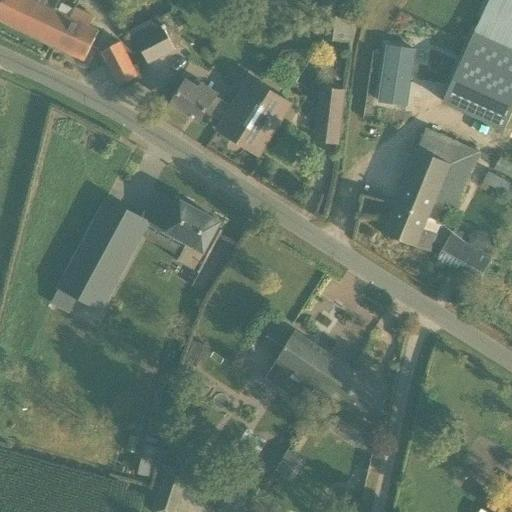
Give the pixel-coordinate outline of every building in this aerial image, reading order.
[(0,0),(0,20),(55,47),(69,17),(54,10),(59,0),(57,0),(0,0)] [(411,0),(402,13),(443,41),(470,0),(411,0)] [(55,47),(84,61),(93,43),(98,33),(87,27),(92,17),(73,8),(69,17),(55,47)] [(353,19),(328,16),(325,41),(350,44),(353,19)] [(148,64),(175,49),(157,17),(131,31),(148,64)] [(511,50),(473,33),(441,104),(503,133),(511,113),(511,50)] [(114,75),(132,66),(120,42),(102,51),(114,75)] [(389,47),(381,103),(408,107),(416,51),(389,47)] [(222,123),(218,130),(233,140),(243,146),(258,156),(269,139),(289,106),(259,88),(248,81),(230,109),(222,123)] [(222,123),(230,109),(212,97),(212,96),(196,86),(194,90),(184,84),(182,88),(171,105),(199,122),(205,112),(222,123)] [(318,121),(339,124),(343,91),(323,88),(318,121)] [(429,251),(434,237),(438,225),(440,226),(446,211),(452,213),(475,153),(422,133),(390,216),(383,235),(429,251)] [(511,183),(488,171),(483,181),(511,197),(511,183)] [(149,222),(106,199),(58,288),(59,289),(51,304),(69,314),(78,298),(101,310),(149,222)] [(182,202),(166,232),(187,243),(177,261),(199,273),(222,230),(221,230),(220,231),(217,228),(220,223),(205,215),(206,214),(207,213),(197,207),(196,208),(197,209),(196,210),(182,202)] [(450,236),(438,258),(479,281),(492,259),(458,241),(460,236),(453,232),(450,236)] [(349,367),(294,332),(289,340),(272,329),(262,344),(279,355),(265,378),(303,403),(305,399),(307,400),(309,397),(324,407),(349,367)] [(324,407),(374,442),(381,432),(363,420),(383,389),(349,367),(324,407)] [(142,445),(139,474),(151,476),(155,447),(142,445)] [(176,511),(190,474),(169,467),(153,511),(176,511)] [(511,511),(511,489),(498,511),(511,511)]
